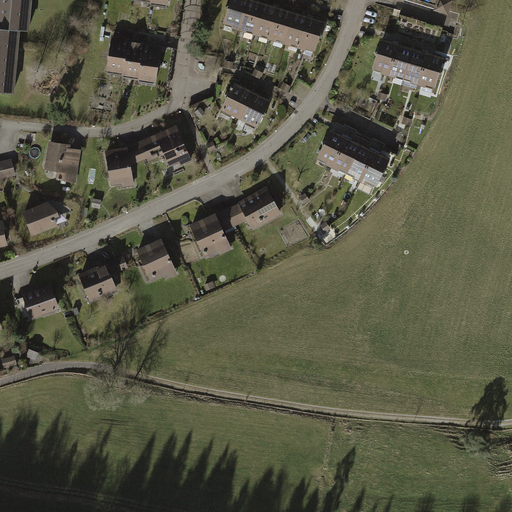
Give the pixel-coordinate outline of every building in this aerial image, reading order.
[(0,0),(0,93),(16,95),(22,31),(32,32),(34,0),(0,0)] [(152,6),(169,8),(170,0),(152,0),(152,4),(152,6)] [(232,0),(225,27),(240,32),(249,0),(232,0)] [(249,0),(240,32),(255,36),(265,2),(257,0),(249,0)] [(446,0),(439,0),(436,11),(443,13),(446,0)] [(255,36),(271,40),(281,7),(265,2),(255,36)] [(271,40),(286,45),(296,11),(281,7),(271,40)] [(286,45),(302,49),(311,16),(296,11),(286,45)] [(302,49),(317,54),(327,20),(311,16),(302,49)] [(107,74),(124,77),(130,40),(131,39),(114,36),(107,74)] [(374,70),(390,75),(400,43),(384,38),(374,70)] [(124,78),(141,81),(147,44),(147,43),(130,40),(124,77),(124,78)] [(390,75),(406,79),(416,48),(400,43),(390,75)] [(140,83),(157,86),(164,47),(147,44),(141,81),(140,83)] [(406,79),(422,84),(432,53),(416,48),(406,79)] [(422,84),(438,89),(447,58),(432,53),(422,84)] [(265,73),(258,70),(255,76),(262,79),(265,73)] [(237,81),(223,109),(225,110),(223,114),(238,122),(240,118),(242,119),(257,91),(237,81)] [(292,85),(286,83),(284,89),(290,92),(292,85)] [(134,90),(126,89),(124,99),(132,100),(134,90)] [(257,91),(242,119),(261,129),(276,101),(257,91)] [(385,93),(379,92),(377,99),(386,101),(388,94),(385,93)] [(202,109),(198,113),(203,117),(207,113),(202,109)] [(413,118),(405,115),(401,123),(410,126),(413,118)] [(178,127),(142,141),(149,159),(151,163),(167,156),(173,171),(193,163),(178,127)] [(317,160),(332,167),(347,137),(332,129),(317,160)] [(332,167),(347,174),(362,144),(347,137),(332,167)] [(51,141),(47,169),(59,171),(57,181),(78,184),(83,150),(73,149),(74,145),(51,141)] [(149,159),(142,141),(124,149),(107,150),(110,186),(125,184),(125,191),(136,190),(134,165),(149,159)] [(215,142),(209,145),(212,153),(218,150),(217,147),(215,142)] [(347,174),(361,181),(376,151),(362,144),(347,174)] [(361,181),(376,189),(391,158),(376,151),(361,181)] [(0,162),(0,180),(3,180),(18,176),(14,159),(0,162)] [(270,188),(242,204),(252,221),(257,232),(286,216),(284,214),(270,188)] [(306,192),(301,196),(306,204),(312,200),(306,192)] [(103,201),(94,200),(93,209),(101,210),(103,201)] [(53,203),(25,213),(33,237),(61,227),(59,219),(65,217),(62,209),(53,203)] [(218,215),(227,233),(252,221),(242,204),(218,215)] [(218,215),(192,228),(207,260),(222,253),(224,257),(236,251),(227,233),(218,215)] [(327,221),(321,226),(327,233),(333,228),(327,221)] [(0,249),(10,246),(3,223),(0,223),(0,249)] [(164,240),(140,251),(154,283),(168,277),(170,282),(181,277),(164,240)] [(80,274),(93,304),(121,292),(114,276),(130,269),(125,258),(101,268),(100,266),(80,274)] [(211,281),(205,284),(208,291),(215,288),(211,281)] [(24,296),(20,298),(21,303),(19,304),(24,317),(26,316),(29,322),(62,309),(52,283),(23,294),(24,296)] [(41,353),(32,350),(29,358),(38,361),(41,353)] [(16,357),(2,361),(5,369),(18,365),(16,357)]
